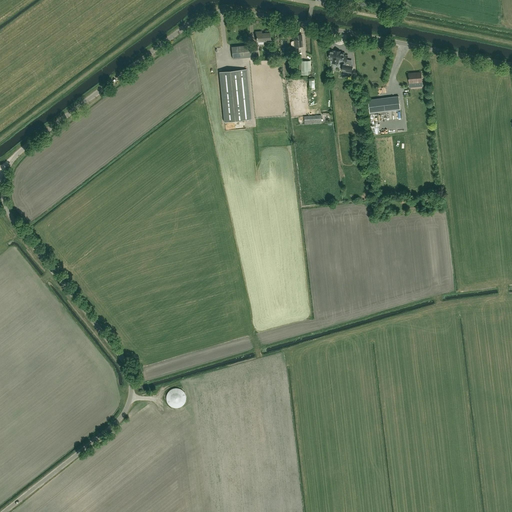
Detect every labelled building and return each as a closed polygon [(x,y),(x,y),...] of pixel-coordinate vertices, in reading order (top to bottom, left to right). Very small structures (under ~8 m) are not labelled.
[(256,42),(270,41),(270,33),(260,34),(260,32),(256,32),(256,42)] [(292,46),(295,46),(295,47),(302,46),(301,35),(294,36),(294,41),(292,41),(291,42),(291,45),(292,46)] [(258,56),(257,47),(251,48),(250,45),(231,47),(233,59),(258,56)] [(339,64),(339,60),(345,61),(344,65),(343,65),(342,70),(351,72),(353,66),(346,65),(348,56),(345,55),(345,53),(340,52),(340,51),(335,50),(335,52),(330,51),(328,58),(333,59),(332,63),(339,64)] [(311,61),(308,61),(301,61),(301,75),(308,75),(310,74),(309,71),(311,71),(311,61)] [(224,122),(251,119),(246,69),(219,72),(224,122)] [(422,87),(422,82),(421,73),(408,74),(409,83),(418,82),(418,87),(422,87)] [(370,113),(400,109),(399,96),(368,100),(370,113)] [(304,124),(321,123),(321,115),(304,117),(304,124)]
